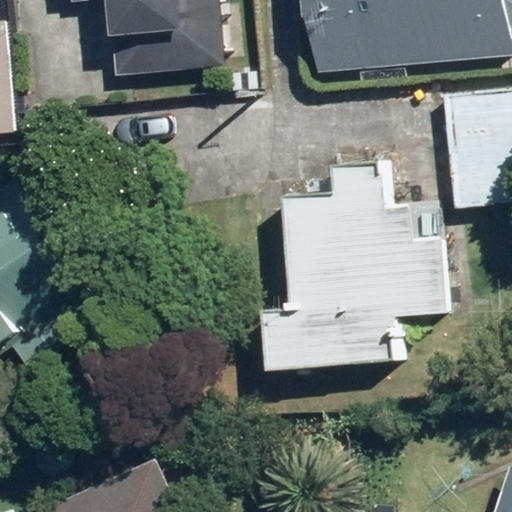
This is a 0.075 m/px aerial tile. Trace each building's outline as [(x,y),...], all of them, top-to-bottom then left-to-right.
[(121,0),(129,72),(233,62),(226,0),(121,0)] [(511,0),(319,0),(326,72),(511,56),(511,0)] [(0,131),(21,130),(11,22),(0,22),(0,131)] [(511,88),(450,96),(462,207),(511,201),(511,88)] [(278,310),(281,367),(406,359),(404,315),(457,312),(452,232),(421,234),(419,204),(394,206),(391,161),(343,164),(345,193),(298,196),(305,308),(278,310)] [(21,178),(0,192),(0,347),(94,281),(21,178)] [(190,511),(165,457),(42,511),(190,511)] [(511,511),(511,485),(503,511),(511,511)]
